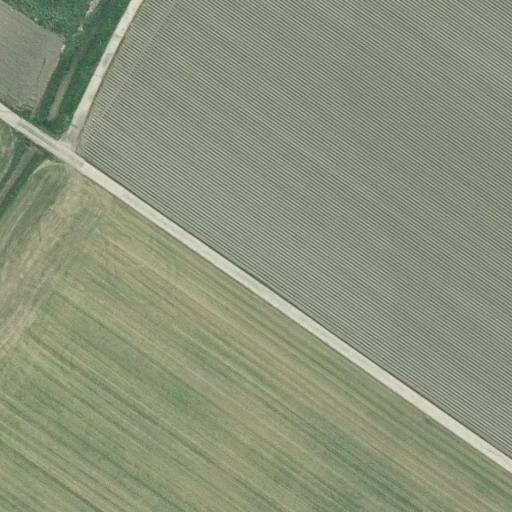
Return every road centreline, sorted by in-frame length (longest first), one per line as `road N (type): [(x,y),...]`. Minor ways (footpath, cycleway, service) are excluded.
road 1 (track): [(0,108),(511,468)]
road 2 (track): [(65,154),(135,0)]
